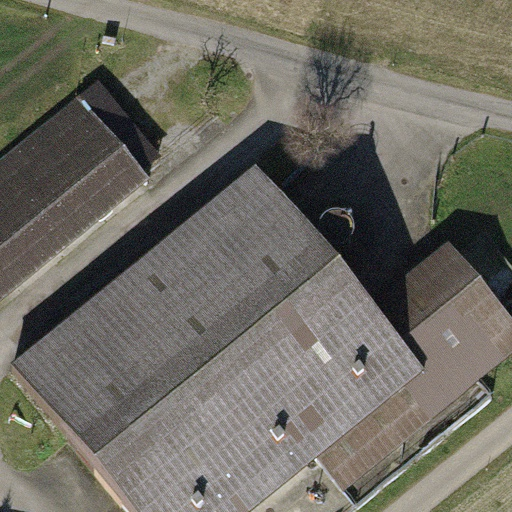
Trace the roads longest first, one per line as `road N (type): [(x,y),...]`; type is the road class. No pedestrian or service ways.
road 1 (track): [(318,73),(240,154),(0,362)]
road 2 (track): [(318,73),(54,0)]
road 3 (track): [(511,124),(318,73)]
